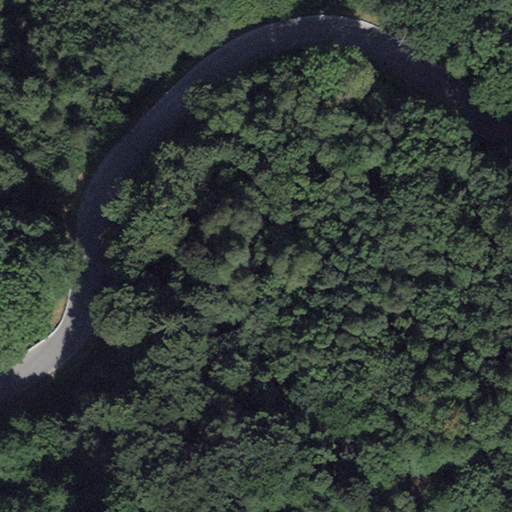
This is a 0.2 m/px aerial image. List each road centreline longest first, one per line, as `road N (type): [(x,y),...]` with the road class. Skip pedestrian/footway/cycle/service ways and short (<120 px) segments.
road 1 (tertiary): [(0,385),(72,321),(93,218),(116,169),(231,58),(300,34),(356,37),(476,116),(511,127)]
road 2 (track): [(511,279),(433,253),(409,236),(328,134),(287,108),(249,106),(194,126),(153,130)]
road 3 (track): [(430,511),(410,492),(426,470),(450,461),(511,460)]
